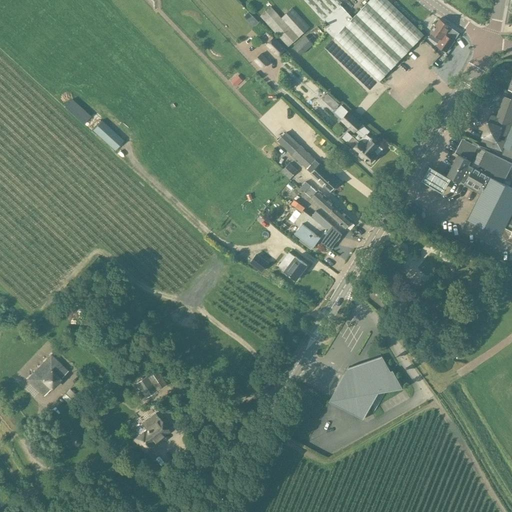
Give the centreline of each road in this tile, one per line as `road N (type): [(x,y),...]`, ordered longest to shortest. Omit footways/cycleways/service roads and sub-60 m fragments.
road 1 (tertiary): [(206,511),(487,42)]
road 2 (track): [(343,290),(446,393),(511,499)]
